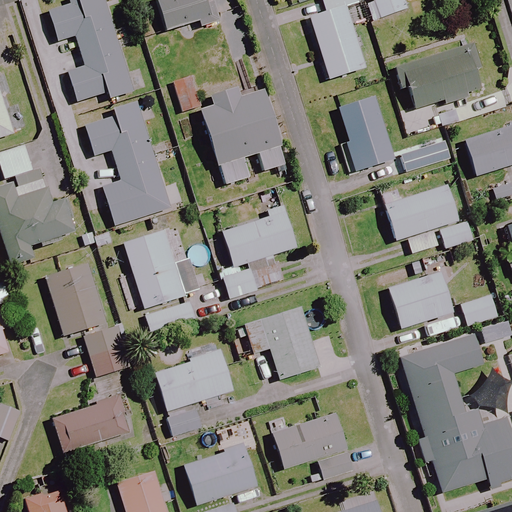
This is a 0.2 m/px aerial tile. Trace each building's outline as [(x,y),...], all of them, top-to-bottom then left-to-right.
[(120,6),(118,0),(73,0),(76,7),(47,16),(59,56),(77,50),(84,70),(65,76),(76,111),(126,95),(128,101),(148,95),(141,73),(127,78),(117,48),(132,44),(126,25),(111,29),(105,10),(120,6)] [(210,22),(204,0),(154,0),(164,34),(210,22)] [(363,71),(344,10),(362,4),(360,0),(320,0),(325,15),(308,20),(327,82),(363,71)] [(405,11),(401,0),(371,0),(379,20),(405,11)] [(405,15),(392,20),(401,42),(414,37),(405,15)] [(409,113),(417,110),(433,106),(439,127),(457,122),(452,104),(466,100),(464,96),(485,90),(472,46),(392,70),(399,92),(399,94),(403,93),(409,113)] [(207,112),(195,115),(210,171),(215,170),(220,188),(246,181),(241,160),(255,157),(260,174),(282,169),(260,84),(204,98),(207,112)] [(198,108),(191,86),(163,94),(170,116),(198,108)] [(0,140),(12,137),(0,99),(0,140)] [(373,100),(337,111),(347,145),(343,147),(352,175),(378,167),(381,178),(396,174),(373,100)] [(148,104),(136,108),(82,124),(92,158),(110,152),(120,184),(101,190),(113,228),(164,212),(182,207),(175,183),(166,185),(159,162),(170,159),(165,143),(154,146),(146,121),(152,119),(148,104)] [(511,166),(511,127),(462,144),(473,179),(511,166)] [(435,163),(430,147),(400,157),(405,173),(435,163)] [(30,173),(22,148),(0,155),(0,172),(2,181),(30,173)] [(488,187),(494,207),(511,201),(511,186),(510,180),(488,187)] [(15,201),(10,186),(0,189),(0,243),(8,267),(31,259),(29,252),(65,240),(48,190),(15,201)] [(456,224),(446,187),(381,206),(392,244),(405,240),(409,257),(434,249),(429,232),(456,224)] [(246,216),(217,225),(230,268),(217,272),(226,303),(282,286),(273,257),(294,250),(280,206),(246,216)] [(471,243),(466,225),(437,234),(442,251),(471,243)] [(172,264),(162,233),(121,246),(141,311),(198,294),(187,259),(172,264)] [(104,325),(86,268),(44,281),(61,338),(104,325)] [(451,315),(439,274),(385,291),(398,331),(451,315)] [(496,318),(489,297),(458,307),(465,329),(496,318)] [(194,325),(188,305),(143,319),(149,339),(194,325)] [(316,370),(299,311),(242,327),(251,356),(267,351),(276,382),(316,370)] [(511,339),(505,320),(471,332),(459,337),(395,360),(423,439),(411,443),(419,466),(428,463),(441,496),(485,481),(490,496),(511,488),(511,444),(503,420),(479,428),(473,412),(464,415),(450,377),(483,365),(479,356),(511,344),(511,339)] [(0,355),(8,353),(0,329),(0,355)] [(128,370),(115,329),(82,339),(95,380),(128,370)] [(231,394),(219,352),(185,363),(186,365),(152,376),(164,414),(231,394)] [(128,435),(117,398),(93,405),(94,408),(50,422),(60,456),(128,435)] [(199,430),(193,412),(164,421),(170,439),(199,430)] [(350,473),(334,417),(270,435),(280,471),(314,462),(320,482),(350,473)] [(0,440),(6,443),(14,424),(0,418),(0,440)] [(254,490),(242,449),(181,467),(193,508),(254,490)] [(164,511),(153,474),(115,485),(123,511),(164,511)] [(63,511),(56,491),(24,502),(27,511),(63,511)] [(376,511),(373,502),(344,511),(376,511)] [(511,511),(511,503),(482,511),(511,511)]
